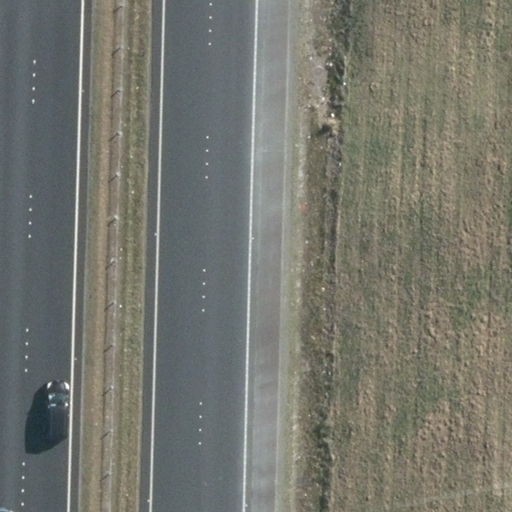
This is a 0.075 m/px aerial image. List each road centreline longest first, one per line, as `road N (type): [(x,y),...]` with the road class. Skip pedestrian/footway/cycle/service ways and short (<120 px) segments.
road 1 (motorway): [(231,0),(218,511)]
road 2 (motorway): [(1,511),(13,0)]
